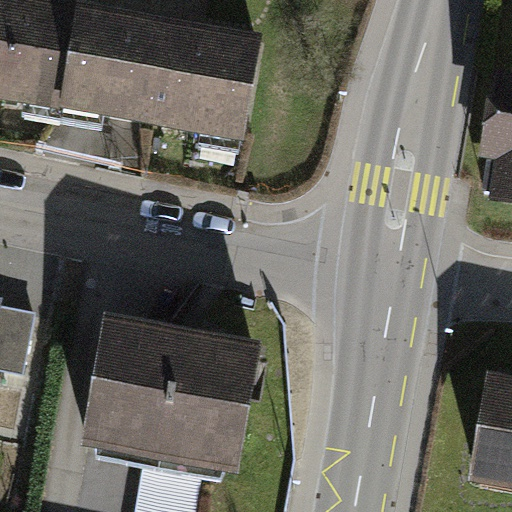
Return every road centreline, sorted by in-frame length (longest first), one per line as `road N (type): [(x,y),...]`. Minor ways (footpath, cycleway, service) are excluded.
road 1 (residential): [(395,283),(0,212)]
road 2 (primary): [(395,283),(445,0)]
road 3 (primary): [(354,511),(395,283)]
